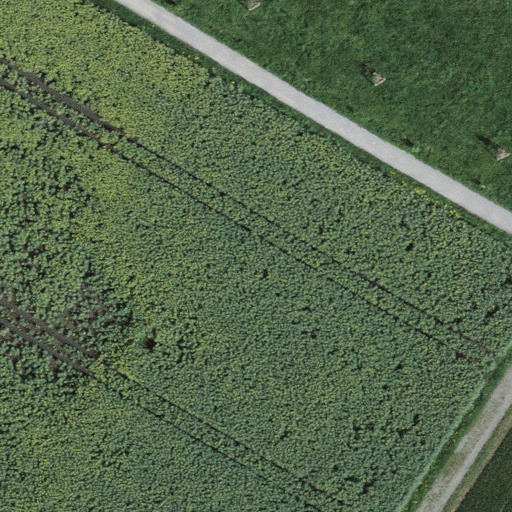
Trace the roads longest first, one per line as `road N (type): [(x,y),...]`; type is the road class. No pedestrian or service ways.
road 1 (track): [(511,222),(123,0)]
road 2 (track): [(433,511),(511,391)]
